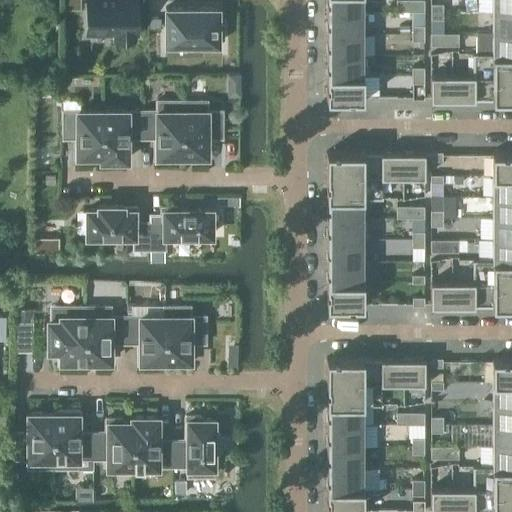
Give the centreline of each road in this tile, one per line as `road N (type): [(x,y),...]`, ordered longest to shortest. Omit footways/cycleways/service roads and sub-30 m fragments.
road 1 (residential): [(12,386),(297,386)]
road 2 (residential): [(68,181),(297,180)]
road 3 (residential): [(511,335),(297,334)]
road 4 (residential): [(297,133),(511,132)]
road 5 (residential): [(297,334),(297,180)]
road 6 (residential): [(297,133),(298,0)]
road 7 (residential): [(296,511),(297,386)]
